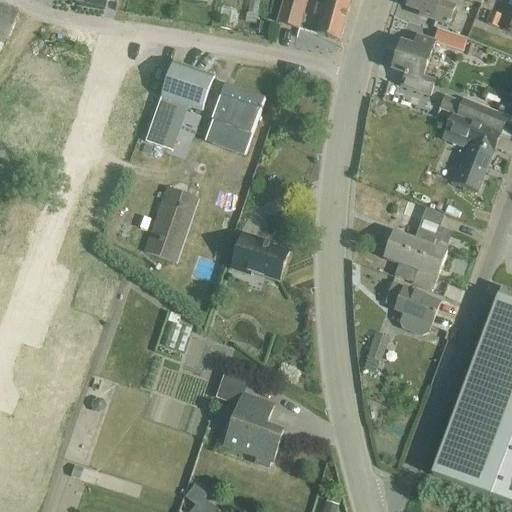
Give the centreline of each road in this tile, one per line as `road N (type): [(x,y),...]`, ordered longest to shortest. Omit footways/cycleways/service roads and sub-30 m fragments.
road 1 (tertiary): [(369,511),(339,400),(325,293),(330,164),(354,71)]
road 2 (residential): [(370,511),(409,478),(511,198)]
road 3 (residential): [(0,338),(57,262),(138,33)]
road 4 (residential): [(138,33),(354,71)]
road 5 (residential): [(10,0),(138,33)]
